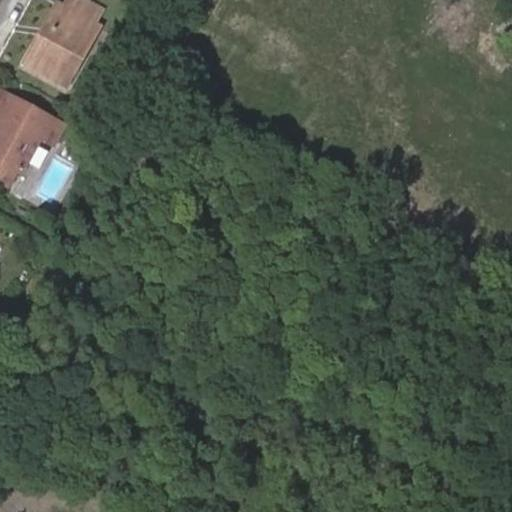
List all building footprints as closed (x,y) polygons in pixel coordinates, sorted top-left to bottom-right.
[(20,67),(65,92),(99,31),(93,28),(100,14),(74,0),(67,0),(62,10),(36,57),(28,52),(20,67)] [(53,6),(28,52),(36,57),(62,10),(53,6)] [(0,185),(6,189),(17,172),(20,173),(41,137),(52,143),(62,125),(2,92),(0,95),(0,185)] [(112,131),(116,124),(104,118),(100,125),(112,131)] [(121,127),(116,124),(112,131),(117,134),(121,127)] [(87,139),(93,130),(88,127),(82,136),(87,139)] [(103,136),(93,130),(87,139),(98,145),(103,136)]
